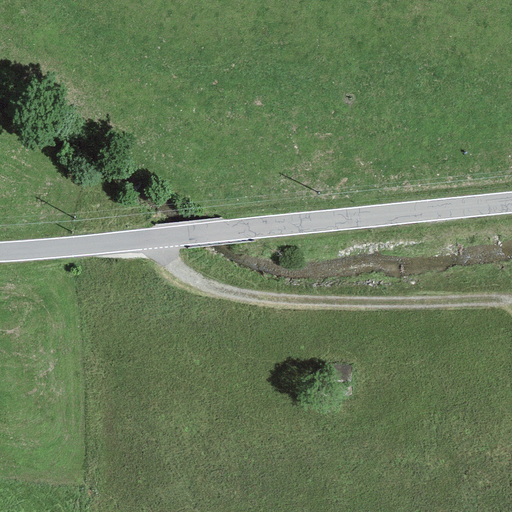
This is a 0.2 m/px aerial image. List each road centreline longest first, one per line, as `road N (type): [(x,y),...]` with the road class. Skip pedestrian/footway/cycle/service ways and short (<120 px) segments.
road 1 (tertiary): [(511,200),(0,250)]
road 2 (track): [(511,306),(258,297),(193,278),(158,237)]
